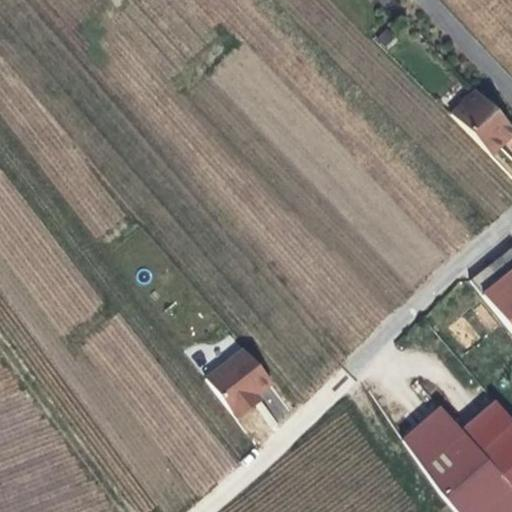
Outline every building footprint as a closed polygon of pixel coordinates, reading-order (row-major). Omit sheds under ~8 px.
[(471,93),(445,117),(486,158),(511,134),(471,93)] [(511,241),(510,239),(469,272),(481,287),(511,262),(511,241)] [(511,262),(481,287),(511,324),(511,262)] [(243,349),(206,377),(238,419),(262,401),(258,395),(271,385),(243,349)] [(400,430),(436,481),(461,511),(501,511),(511,504),(511,484),(439,399),(400,430)]
